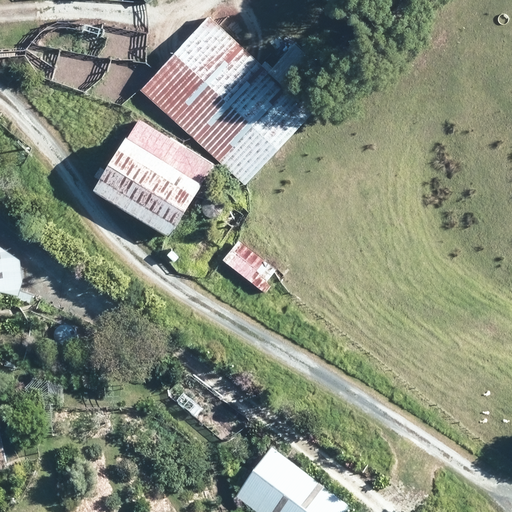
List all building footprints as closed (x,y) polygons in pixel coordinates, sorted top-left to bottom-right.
[(206,18),(141,89),(244,185),(310,114),(206,18)] [(137,118),(94,188),(169,234),(212,164),(137,118)] [(280,272),(235,240),(221,260),(265,292),(280,272)] [(24,261),(0,243),(0,291),(27,288),(24,261)] [(357,511),(358,511),(270,446),(232,495),(255,511),(357,511)]
